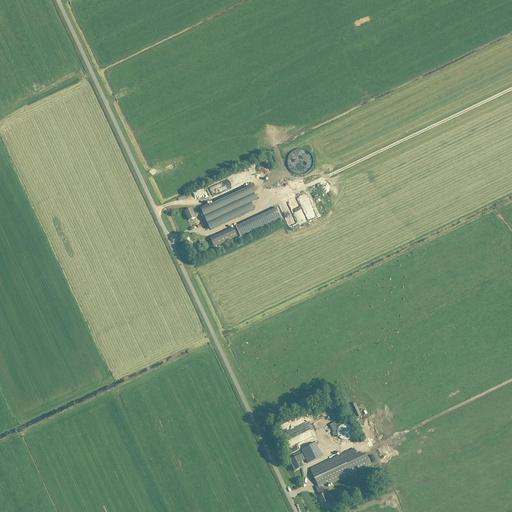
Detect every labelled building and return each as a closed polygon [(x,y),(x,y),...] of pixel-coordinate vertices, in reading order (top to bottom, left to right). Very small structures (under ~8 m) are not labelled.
[(192,209),(185,212),(189,221),(196,218),(195,217),(201,214),(202,215),(201,216),(204,222),(206,221),(210,230),(254,210),(251,203),(257,200),(250,187),(245,189),(193,213),(192,209)] [(304,209),(305,216),(313,213),(311,207),(304,209)] [(278,208),(237,227),(243,239),(283,220),(278,208)] [(234,228),(210,239),(214,247),(237,237),(234,228)] [(333,411),(336,408),(329,402),(326,405),(333,411)] [(339,414),(320,418),(322,425),(341,421),(339,414)] [(350,426),(348,425),(347,425),(345,425),(344,425),(342,425),(341,426),(340,426),(339,427),(338,428),(337,430),(337,432),(337,434),(337,435),(338,437),(339,438),(340,439),(341,440),(343,440),(344,440),(345,440),(347,440),(348,440),(349,439),(351,438),(352,436),(353,435),(353,433),(353,432),(353,431),(352,429),(351,428),(351,427),(350,426)] [(303,466),(301,462),(306,460),(307,464),(322,457),(315,443),(301,450),(303,454),(298,456),(291,459),(295,469),(303,466)] [(320,464),(310,469),(318,486),(315,487),(319,496),(317,497),(319,500),(320,500),(322,504),(323,507),(330,504),(333,502),(329,495),(326,496),(325,493),(322,488),(351,475),(354,473),(368,467),(371,465),(365,453),(361,455),(360,452),(356,454),(353,448),(344,453),(342,454),(320,464)]
